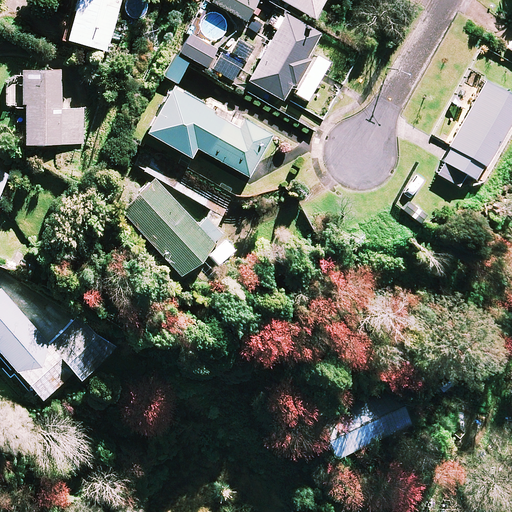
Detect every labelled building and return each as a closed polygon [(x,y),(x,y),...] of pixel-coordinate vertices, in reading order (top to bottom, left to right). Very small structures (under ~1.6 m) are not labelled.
[(118,0),(73,0),(62,40),(103,52),(118,0)] [(255,0),(254,0),(208,0),(207,2),(243,22),(255,0)] [(276,0),(310,19),(320,0),(276,0)] [(331,46),(283,16),(265,44),(259,40),(243,64),(251,69),(244,79),(281,102),(307,61),(317,68),(331,46)] [(213,50),(188,36),(178,53),(203,68),(213,50)] [(185,63),(172,57),(162,79),(175,85),(185,63)] [(19,69),(19,80),(7,89),(7,108),(22,108),(22,145),(83,145),(83,110),(58,110),(58,69),(35,69),(19,69)] [(455,188),(462,175),(475,182),(511,113),(511,99),(480,82),(437,161),(440,163),(433,176),(455,188)] [(233,126),(166,88),(141,132),(187,158),(193,148),(244,177),(268,136),(238,118),(233,126)] [(213,245),(151,178),(117,210),(179,276),(213,245)] [(77,378),(120,339),(8,277),(0,284),(0,357),(37,399),(69,370),(77,378)] [(403,421),(387,384),(312,418),(328,455),(403,421)]
